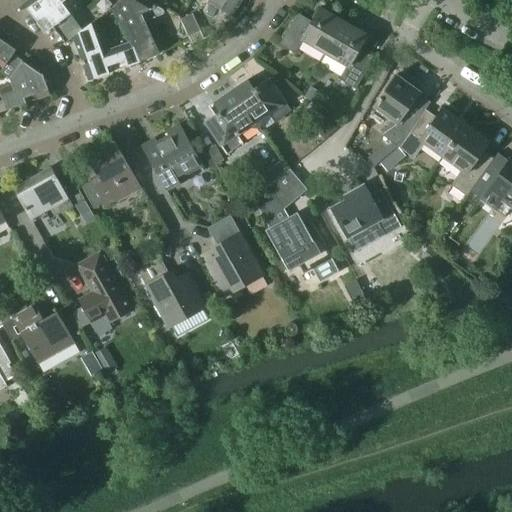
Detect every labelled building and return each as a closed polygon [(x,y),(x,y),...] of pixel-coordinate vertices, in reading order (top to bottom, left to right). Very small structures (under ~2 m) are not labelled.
[(29,0),(25,4),(46,33),(53,27),(66,44),(74,38),(83,30),(63,2),(66,0),(29,0)] [(122,0),(115,6),(131,42),(140,62),(160,53),(146,22),(166,13),(164,9),(148,0),(122,0)] [(209,0),(208,2),(233,17),(243,0),(209,0)] [(303,40),(326,53),(344,21),(321,8),(311,25),(297,17),(299,13),(280,44),(296,53),(303,40)] [(344,21),(326,53),(348,67),(341,80),(356,88),(375,57),(374,57),(372,60),(358,52),(368,35),(344,21)] [(92,23),(83,30),(74,38),(89,81),(140,62),(131,42),(102,52),(92,23)] [(197,23),(186,28),(189,35),(200,30),(197,23)] [(0,72),(11,79),(23,61),(14,54),(17,50),(0,37),(0,64),(4,67),(0,72)] [(13,85),(0,89),(0,112),(51,94),(43,74),(42,74),(23,61),(11,79),(13,85)] [(381,134),(399,147),(426,109),(431,102),(431,101),(425,109),(415,102),(422,92),(397,74),(374,107),(392,120),(381,134)] [(254,76),(234,90),(256,123),(270,114),(275,122),(292,111),(270,78),(260,85),(254,76)] [(256,123),(234,90),(209,106),(215,115),(205,122),(228,154),(244,143),(238,135),(256,123)] [(425,143),(444,157),(467,124),(444,108),(437,117),(426,109),(399,147),(414,158),(425,143)] [(330,119),(319,128),(327,138),(338,129),(330,119)] [(156,138),(142,146),(167,191),(181,184),(177,177),(201,164),(205,171),(206,170),(181,124),(167,132),(171,139),(159,145),(156,138)] [(452,185),(467,196),(494,159),(483,151),(490,141),(467,124),(444,157),(462,170),(452,185)] [(82,186),(95,209),(105,203),(107,206),(140,188),(115,143),(90,157),(100,176),(82,186)] [(393,144),(384,152),(387,156),(397,148),(393,144)] [(215,145),(208,149),(217,164),(224,160),(215,145)] [(211,168),(216,165),(207,150),(202,153),(211,168)] [(390,156),(381,163),(387,171),(396,163),(390,156)] [(494,159),(467,196),(473,189),(477,192),(476,195),(495,209),(506,217),(511,208),(511,157),(509,161),(505,167),(494,159)] [(280,161),(271,167),(279,178),(287,171),(280,161)] [(61,183),(52,168),(15,189),(32,219),(55,206),(59,214),(85,199),(72,177),(61,183)] [(290,169),(254,199),(259,207),(261,206),(267,217),(264,218),(270,228),(267,230),(289,270),(300,264),(303,271),(311,266),(320,282),(339,272),(335,265),(336,265),(312,221),(311,221),(312,223),(305,226),(298,212),(290,217),(279,197),(299,180),(290,169)] [(347,200),(331,209),(356,252),(402,227),(381,189),(371,195),(365,184),(344,196),(347,200)] [(249,204),(243,209),(248,215),(254,210),(249,204)] [(211,260),(210,264),(227,295),(264,275),(231,215),(208,228),(218,246),(215,247),(219,256),(211,260)] [(432,242),(438,234),(428,226),(422,235),(432,242)] [(435,268),(444,258),(431,247),(422,257),(435,268)] [(101,252),(78,265),(93,292),(79,300),(92,323),(105,315),(110,324),(133,311),(107,264),(114,260),(110,252),(103,256),(101,252)] [(200,295),(197,296),(185,275),(177,279),(172,271),(169,273),(159,255),(137,268),(170,327),(206,307),(200,295)] [(128,262),(122,265),(126,273),(132,270),(128,262)] [(363,290),(353,296),(358,305),(368,299),(363,290)] [(28,291),(0,307),(0,317),(4,325),(13,341),(24,335),(39,364),(76,343),(58,312),(44,319),(28,291)] [(0,327),(4,325),(0,317),(0,385),(5,382),(5,381),(15,376),(9,365),(11,363),(0,342),(0,327)] [(112,358),(102,364),(107,374),(118,368),(112,358)]
